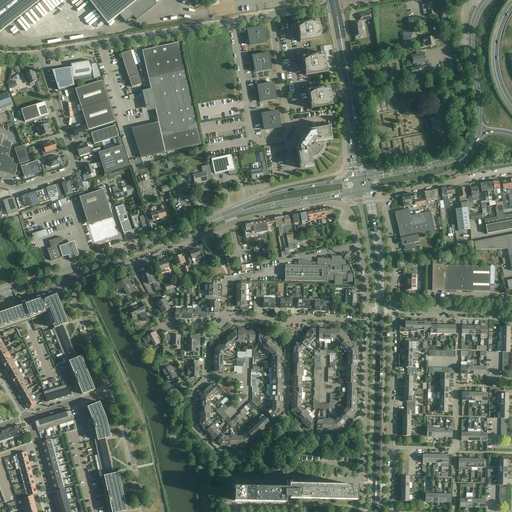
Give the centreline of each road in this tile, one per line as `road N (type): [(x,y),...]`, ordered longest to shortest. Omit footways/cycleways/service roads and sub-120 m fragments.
road 1 (unclassified): [(269,18),(287,128),(281,140),(262,144),(250,137),(231,23)]
road 2 (residential): [(387,511),(392,310)]
road 3 (unclassified): [(40,55),(231,23)]
road 4 (unclassified): [(0,184),(71,169),(40,55)]
road 5 (secondary): [(55,275),(229,214)]
road 6 (unknown): [(0,41),(41,43),(119,28),(176,0)]
road 7 (residential): [(233,511),(235,476),(268,479),(299,468),(299,480),(364,480)]
road 8 (residential): [(286,416),(251,452),(216,451),(193,427),(194,389),(206,375)]
road 9 (tertiary): [(375,480),(380,309)]
road 10 (secondary): [(477,132),(471,32),(487,0)]
road 11 (secondary): [(356,178),(279,193),(233,213)]
road 12 (residential): [(511,173),(386,200)]
road 13 (secondary): [(233,213),(358,192)]
road 14 (residential): [(144,511),(112,390)]
